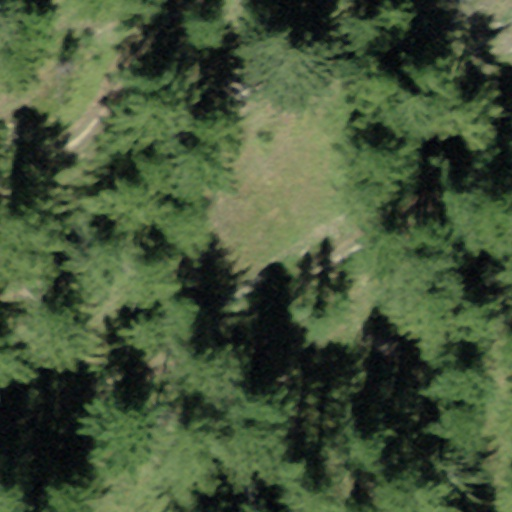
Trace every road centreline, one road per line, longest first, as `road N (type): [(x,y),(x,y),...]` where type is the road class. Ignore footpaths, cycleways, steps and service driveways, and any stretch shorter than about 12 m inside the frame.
road 1 (track): [(511,154),(339,247),(127,383),(0,413)]
road 2 (track): [(0,169),(47,160),(89,131),(136,36),(183,0)]
